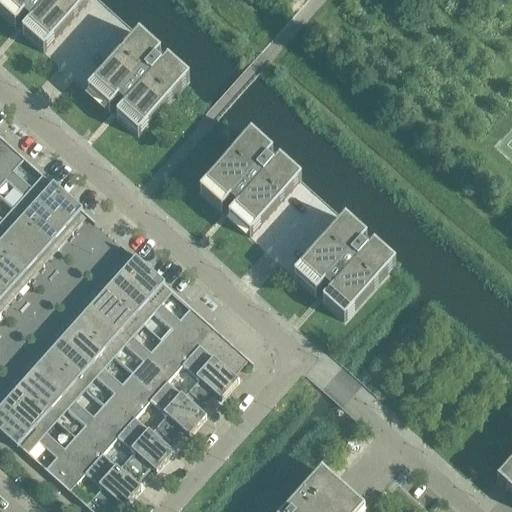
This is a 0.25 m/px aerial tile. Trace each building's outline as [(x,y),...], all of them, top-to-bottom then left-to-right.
[(0,15),(15,29),(16,29),(24,20),(30,26),(22,35),(22,36),(44,55),(44,54),(44,55),(92,0),(0,0),(0,1),(0,15)] [(88,94),(109,114),(109,113),(110,114),(118,104),(125,110),(116,119),(117,120),(116,120),(138,139),(189,83),(189,82),(168,63),(167,63),(161,69),(155,64),(161,57),(160,57),(161,56),(139,37),(88,94)] [(200,194),(199,195),(221,214),(222,214),(230,205),(236,210),(228,220),(250,240),(250,239),(250,240),(301,183),(300,182),(301,182),(280,163),(279,163),(273,169),(266,164),(272,157),(272,156),(251,137),(250,138),(250,137),(245,143),(199,194),(200,194)] [(95,226),(43,179),(32,191),(13,175),(24,163),(5,146),(0,151),(0,170),(68,232),(82,216),(87,220),(94,227),(95,226)] [(68,232),(0,170),(0,189),(5,184),(23,200),(13,211),(54,248),(68,232)] [(54,248),(13,211),(2,223),(0,221),(0,228),(39,264),(54,248)] [(294,279),(315,299),(315,298),(316,299),(324,289),(331,295),(322,304),(323,305),(322,305),(344,324),(389,274),(395,267),(374,247),(373,248),(367,254),(361,248),(367,242),(366,241),(345,222),(344,222),(294,279)] [(39,264),(0,228),(0,257),(25,280),(39,264)] [(120,249),(119,250),(127,256),(131,260),(117,276),(195,345),(209,329),(190,312),(180,324),(162,308),(173,296),(120,249)] [(25,280),(0,257),(0,286),(10,296),(25,280)] [(171,333),(161,344),(180,361),(195,345),(117,276),(103,292),(143,328),(153,317),(171,333)] [(0,307),(10,296),(0,286),(0,307)] [(132,341),(143,328),(103,292),(88,308),(166,377),(180,361),(161,344),(150,357),(132,341)] [(142,366),(133,377),(151,394),(166,377),(88,308),(74,324),(115,361),(125,351),(142,366)] [(103,374),(115,361),(74,324),(59,340),(137,410),(151,394),(133,377),(121,390),(103,374)] [(208,357),(222,340),(214,333),(199,349),(208,357)] [(113,397),(103,409),(122,426),(137,410),(59,340),(45,356),(86,393),(96,381),(113,397)] [(216,364),(231,348),(222,340),(208,357),(216,364)] [(225,372),(239,356),(231,348),(216,364),(225,372)] [(239,384),(234,380),(225,372),(216,364),(208,357),(199,349),(181,369),(199,385),(184,401),(201,416),(216,400),(221,404),(239,384)] [(75,405),(86,393),(45,356),(31,372),(108,442),(122,426),(103,409),(92,421),(75,405)] [(248,365),(248,364),(239,356),(225,372),(234,380),(248,365)] [(85,430),(75,441),(94,458),(108,442),(31,372),(16,388),(57,425),(67,414),(85,430)] [(189,440),(206,420),(201,416),(184,401),(167,385),(148,405),(167,421),(152,438),(169,452),(184,436),(189,440)] [(46,438),(57,425),(16,388),(2,404),(79,474),(94,458),(75,441),(64,454),(46,438)] [(79,474),(2,404),(0,406),(0,433),(28,458),(39,446),(57,462),(46,474),(64,491),(79,474)] [(156,476),(174,457),(169,452),(152,438),(134,421),(116,441),(134,457),(120,474),(137,489),(151,472),(156,476)] [(123,511),(141,493),(137,489),(120,474),(102,458),(84,477),(101,493),(85,510),(87,511),(115,511),(119,508),(123,511)] [(511,465),(496,483),(507,492),(511,497),(511,465)] [(363,511),(333,485),(321,474),(287,511),(363,511)]
